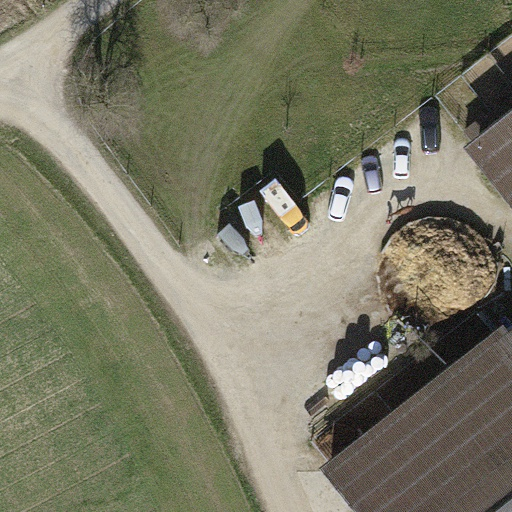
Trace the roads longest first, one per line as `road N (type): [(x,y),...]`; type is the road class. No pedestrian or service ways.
road 1 (track): [(300,511),(198,304),(10,68)]
road 2 (track): [(0,74),(98,0)]
